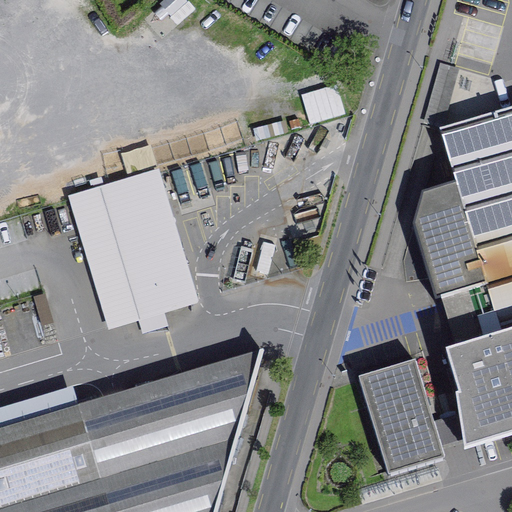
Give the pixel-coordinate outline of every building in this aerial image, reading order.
[(312,122),(347,112),(338,82),(303,92),(312,122)] [(511,114),(438,137),(451,181),(423,189),(413,222),(435,296),(482,283),(499,342),(445,359),(474,457),(511,445),(511,114)] [(149,176),(76,198),(114,324),(187,303),(179,278),(149,176)] [(123,403),(0,438),(0,511),(219,511),(262,362),(123,403)] [(414,363),(357,380),(386,477),(443,460),(414,363)]
